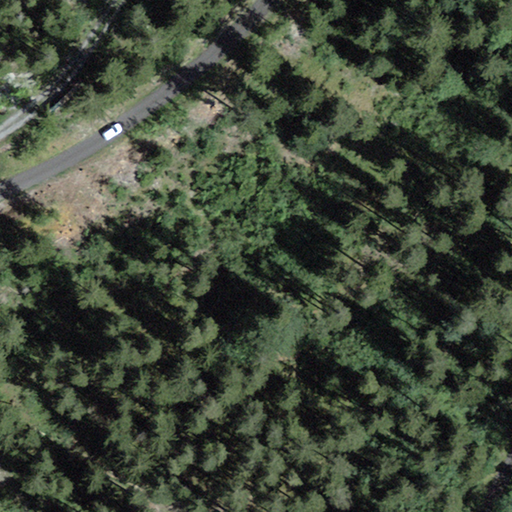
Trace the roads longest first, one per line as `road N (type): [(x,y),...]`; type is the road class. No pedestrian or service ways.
road 1 (track): [(266,0),(96,146),(0,189)]
road 2 (track): [(0,133),(76,67),(118,0)]
